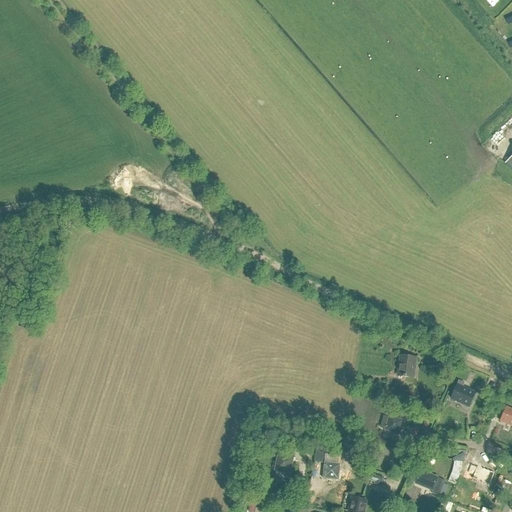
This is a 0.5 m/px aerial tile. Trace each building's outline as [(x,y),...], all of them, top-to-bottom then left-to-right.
[(397,376),(403,377),(414,378),(416,358),(416,357),(414,357),(404,356),(403,356),(399,355),(399,359),(397,376)] [(437,366),(444,374),(449,370),(445,365),(443,362),(442,362),(437,366)] [(451,399),(452,399),(466,406),(469,408),(475,395),(471,394),(472,392),(463,387),(465,384),(459,381),(451,399)] [(500,422),(511,426),(511,409),(507,408),(500,422)] [(400,436),(404,421),(389,416),(388,418),(383,416),(382,420),(387,422),(385,431),(400,436)] [(455,460),(468,461),(469,452),(456,450),(455,460)] [(291,474),(294,459),(279,455),(275,470),(291,474)] [(339,480),(340,465),(325,463),(323,479),(339,480)] [(490,486),(495,474),(477,467),(473,479),(490,486)] [(416,484),(433,491),(432,493),(439,496),(445,482),(438,479),(421,472),(416,484)] [(372,474),(370,481),(375,482),(374,485),(380,487),(383,478),(372,474)] [(351,500),(348,511),(364,511),(367,503),(351,500)]
